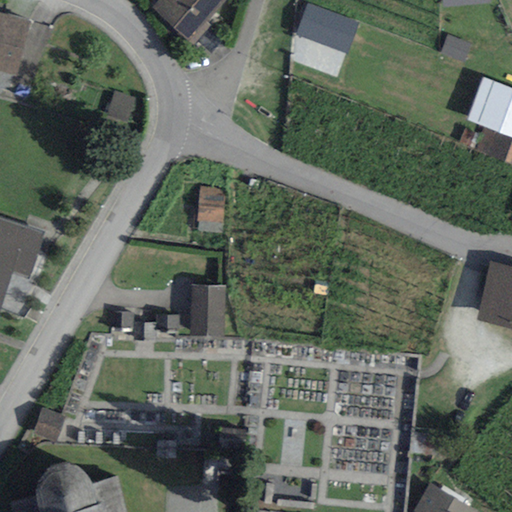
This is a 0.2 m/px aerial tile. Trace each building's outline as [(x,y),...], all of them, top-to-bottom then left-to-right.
[(162,0),(157,7),(193,36),(222,0),(162,0)] [(0,14),(0,61),(15,65),(26,21),(0,14)] [(466,44),(451,39),(445,51),(460,57),(466,44)] [(511,88),(485,79),(473,116),(490,123),(481,150),(511,161),(511,88)] [(132,101),(117,97),(111,114),(125,119),(132,101)] [(196,193),(195,222),(216,223),(217,194),(196,193)] [(0,309),(12,272),(26,276),(40,233),(0,220),(0,309)] [(511,270),(493,267),(484,311),(511,317),(511,270)] [(222,284),(194,284),(193,328),(221,328),(222,284)] [(64,418),(43,410),(35,432),(56,440),(64,418)] [(36,493),(8,501),(10,511),(129,511),(119,476),(95,480),(90,467),(77,462),(57,462),(44,467),(36,479),(36,493)] [(470,511),(436,493),(425,511),(470,511)]
